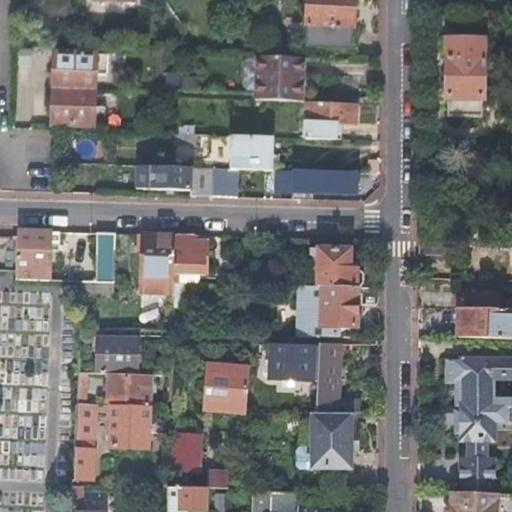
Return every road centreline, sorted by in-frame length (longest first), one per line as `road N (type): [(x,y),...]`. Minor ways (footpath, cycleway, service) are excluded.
road 1 (residential): [(394,221),(0,214)]
road 2 (residential): [(400,511),(394,221)]
road 3 (residential): [(394,221),(396,0)]
